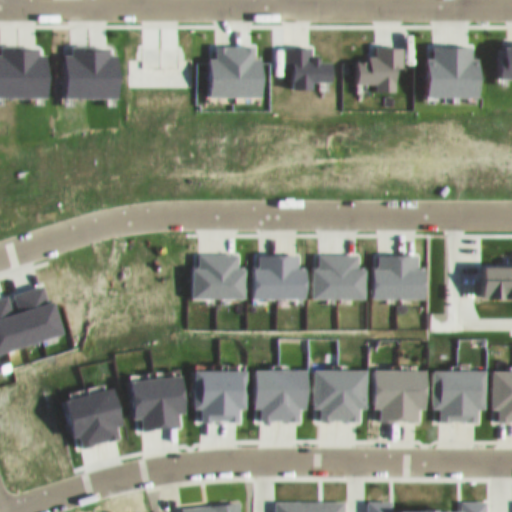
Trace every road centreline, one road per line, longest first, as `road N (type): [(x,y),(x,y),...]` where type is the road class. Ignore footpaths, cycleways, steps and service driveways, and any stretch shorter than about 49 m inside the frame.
road 1 (residential): [(0,507),(127,471),(197,461),(511,454)]
road 2 (residential): [(511,213),(175,212),(0,252)]
road 3 (residential): [(511,3),(0,6)]
